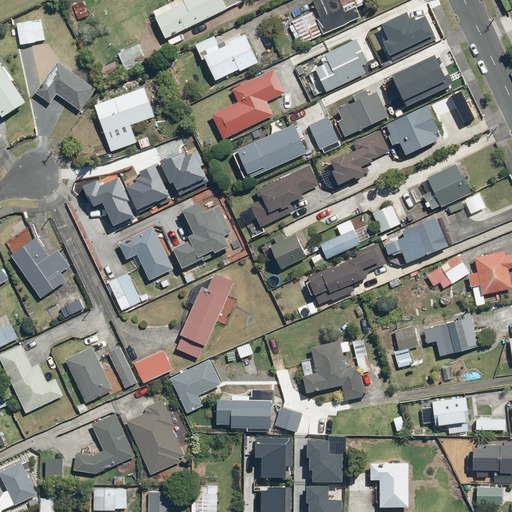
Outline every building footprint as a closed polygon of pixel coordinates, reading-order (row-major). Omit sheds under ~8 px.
[(178,0),(153,12),(166,39),(227,10),(227,9),(246,0),(245,0),(178,0)] [(300,38),(303,45),(361,18),(357,8),(367,4),(365,0),(311,0),(317,11),(292,22),(294,25),(290,27),(295,40),(300,38)] [(351,52),(362,76),(402,56),(398,49),(404,46),(401,40),(407,37),(399,19),(355,40),(359,48),(351,52)] [(41,20),(17,24),(21,46),(45,42),(41,20)] [(205,59),(216,81),(239,70),(240,72),(258,63),(244,32),(218,44),(214,36),(195,45),(202,60),(205,59)] [(140,43),(118,53),(127,74),(149,65),(140,43)] [(58,62),(35,93),(51,104),(57,95),(81,112),(96,90),(58,62)] [(115,62),(99,67),(104,79),(120,73),(115,62)] [(0,63),(0,115),(2,119),(26,103),(0,63)] [(212,115),(224,140),(274,116),(267,102),(285,93),(274,70),(232,90),(238,102),(212,115)] [(411,75),(373,93),(377,103),(372,105),(380,121),(423,101),(411,75)] [(145,88),(95,106),(112,153),(137,143),(131,126),(155,117),(145,88)] [(427,106),(386,125),(391,135),(388,136),(393,146),(400,143),(406,156),(438,142),(434,134),(439,131),(427,106)] [(328,117),(309,125),(320,150),(340,141),(328,117)] [(294,125),(237,151),(248,175),(265,168),(267,171),(307,153),(294,125)] [(372,160),(390,152),(380,131),(353,144),(357,151),(345,156),(344,155),(330,161),(335,171),(332,173),(338,186),(355,178),(356,180),(367,175),(364,167),(373,162),(372,160)] [(121,189),(102,198),(114,224),(130,217),(131,219),(155,208),(153,203),(180,190),(168,164),(139,178),(142,185),(123,194),(121,189)] [(456,165),(427,178),(441,208),(472,194),(463,175),(461,176),(456,165)] [(310,166),(256,192),(260,201),(250,206),(261,228),(295,212),(292,206),(305,200),(302,194),(319,186),(310,166)] [(175,210),(187,236),(168,245),(180,271),(226,250),(241,243),(223,203),(207,211),(201,198),(175,210)] [(392,205),(373,214),(381,233),(401,225),(392,205)] [(397,241),(406,264),(448,247),(436,218),(402,232),(405,237),(397,241)] [(153,227),(119,244),(127,261),(137,255),(150,281),(174,269),(153,227)] [(354,230),(320,245),(327,260),(360,245),(354,230)] [(295,235),(271,247),(275,259),(282,270),(306,257),(295,235)] [(36,238),(11,256),(41,299),(67,281),(61,274),(70,267),(58,250),(49,256),(36,238)] [(308,277),(319,305),(332,299),(332,301),(360,290),(357,283),(367,279),(365,274),(387,265),(378,244),(356,253),(357,258),(345,263),(345,264),(335,269),(334,267),(308,277)] [(505,252),(475,258),(478,273),(468,275),(471,288),(481,286),(483,295),(511,288),(511,284),(509,269),(511,268),(511,254),(506,256),(505,252)] [(321,253),(312,258),(316,268),(326,264),(321,253)] [(458,255),(427,276),(434,286),(440,282),(445,288),(470,272),(458,255)] [(0,285),(9,279),(0,265),(0,285)] [(128,274),(109,283),(122,311),(152,298),(139,269),(133,272),(134,274),(130,276),(128,274)] [(202,286),(180,335),(182,336),(177,349),(199,358),(204,346),(206,346),(235,282),(214,273),(207,289),(202,286)] [(80,300),(61,308),(65,318),(84,310),(80,300)] [(314,300),(297,308),(302,319),(319,311),(314,300)] [(436,341),(440,356),(479,346),(470,313),(457,316),(458,320),(424,329),(427,343),(436,341)] [(11,322),(0,327),(0,348),(19,339),(11,322)] [(414,325),(394,331),(399,350),(394,351),(398,368),(414,364),(410,349),(420,347),(414,325)] [(364,340),(353,343),(361,375),(372,372),(364,340)] [(302,375),(306,393),(341,385),(344,401),(365,396),(359,366),(346,368),(342,352),(350,351),(348,341),(340,343),(340,341),(310,347),(316,372),(302,375)] [(22,345),(0,355),(0,358),(26,414),(64,396),(56,379),(48,383),(39,364),(32,368),(22,345)] [(93,347),(66,360),(87,404),(114,391),(93,347)] [(121,347),(108,353),(126,389),(138,383),(121,347)] [(163,350),(134,364),(144,385),(173,371),(163,350)] [(3,391),(0,392),(0,410),(10,405),(3,391)] [(465,397),(432,401),(436,426),(469,421),(465,397)] [(271,400),(216,399),(216,424),(230,424),(230,428),(271,428),(271,400)] [(145,414),(127,422),(151,475),(181,461),(179,458),(185,456),(172,426),(174,425),(163,400),(147,407),(145,414)] [(302,413),(283,407),(276,427),(295,433),(302,413)] [(74,471),(96,474),(136,457),(116,414),(92,425),(104,451),(93,456),(77,454),(74,471)] [(506,424),(477,423),(477,434),(505,435),(506,424)] [(345,440),(336,440),(335,455),(345,456),(345,440)] [(476,447),(472,447),(472,454),(468,454),(467,469),(495,470),(494,483),(511,483),(511,444),(477,444),(476,447)] [(64,459),(46,458),(45,479),(63,480),(64,459)] [(21,461),(0,471),(0,473),(16,507),(38,496),(21,461)] [(408,463),(370,463),(370,480),(379,480),(379,507),(408,507),(408,463)] [(263,474),(248,473),(248,481),(263,481),(263,474)] [(370,480),(370,475),(349,474),(349,492),(369,492),(370,480)] [(217,511),(219,486),(193,484),(191,511),(217,511)] [(503,488),(477,487),(476,504),(502,506),(503,488)] [(128,489),(95,488),(94,511),(127,511),(128,489)] [(265,511),(266,489),(247,489),(246,511),(265,511)] [(174,511),(176,493),(149,491),(147,511),(174,511)] [(54,511),(55,498),(40,498),(40,511),(54,511)]
